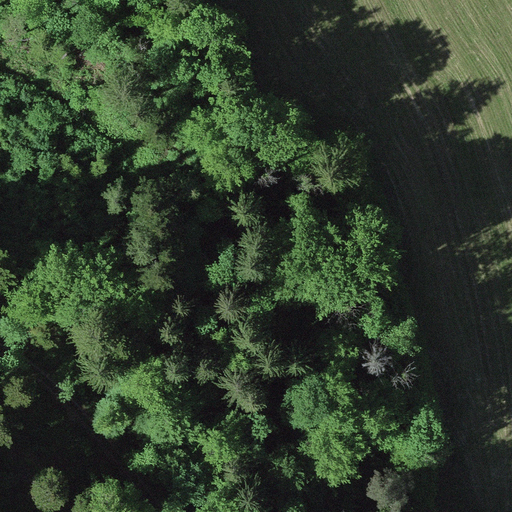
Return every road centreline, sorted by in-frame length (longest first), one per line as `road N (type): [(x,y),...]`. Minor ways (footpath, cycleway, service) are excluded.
road 1 (track): [(166,511),(52,380),(0,344)]
road 2 (track): [(0,62),(57,90),(147,161)]
